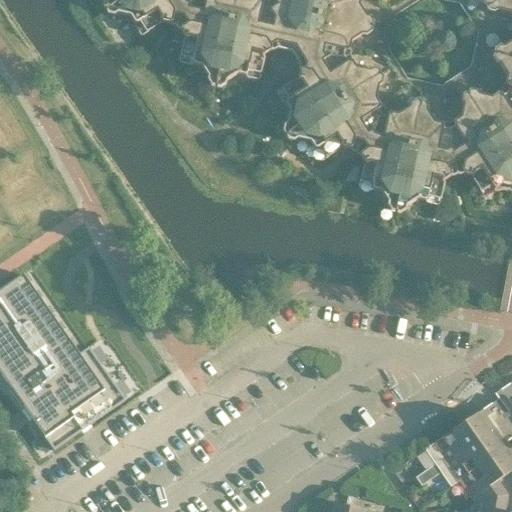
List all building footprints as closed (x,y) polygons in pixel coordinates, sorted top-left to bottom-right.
[(175,17),(182,19),(191,6),(192,0),(107,0),(117,14),(130,17),(133,23),(136,24),(140,22),(145,30),(147,30),(161,23),(170,25),(172,24),(175,17)] [(192,0),(191,6),(182,19),(186,25),(180,29),(180,32),(185,40),(181,53),(183,56),(191,58),(191,63),(192,64),(200,66),(207,77),(225,81),(236,74),(244,76),(246,74),(248,70),(256,72),(259,71),(263,57),(271,52),(271,49),(270,48),(275,45),(272,28),(274,19),(268,11),(261,10),(262,2),(261,0),(192,0)] [(261,0),(262,2),(261,10),(268,11),(276,6),(272,0),(261,0)] [(272,0),(276,6),(268,11),(274,19),(272,28),(275,45),(294,49),(305,65),(323,62),(331,56),(340,58),(343,51),(346,52),(349,50),(350,43),(362,35),(365,18),(359,7),(360,0),(272,0)] [(360,0),(359,7),(365,18),(362,35),(350,43),(349,50),(346,52),(343,51),(340,58),(345,64),(348,62),(351,62),(356,69),(368,72),(378,87),(376,100),(380,107),(379,109),(376,112),(379,118),(386,119),(387,115),(389,113),(396,115),(409,108),(426,112),(433,122),(441,124),(443,128),(443,132),(449,133),(454,129),(452,125),(453,123),(459,119),(462,105),(478,95),(490,98),(498,94),(500,95),(503,98),(509,95),(509,88),(506,87),(504,85),(506,76),(499,65),(503,47),(511,41),(511,18),(509,14),(496,12),(489,0),(360,0)] [(511,0),(489,0),(496,12),(509,14),(511,18),(511,0)] [(509,88),(509,95),(511,100),(511,41),(503,47),(499,65),(506,76),(504,85),(506,87),(509,88)] [(345,64),(340,58),(331,56),(323,62),(305,65),(304,71),(302,71),(300,72),(298,81),(284,89),(283,92),(288,100),(285,101),(284,104),(289,112),(287,124),(296,139),(309,142),(315,150),(316,150),(320,147),(325,156),(328,156),(340,149),(350,150),(352,149),(354,141),(362,143),(369,133),(371,123),(379,118),(376,112),(379,109),(380,107),(376,100),(378,87),(368,72),(356,69),(351,62),(348,62),(345,64)] [(511,100),(509,95),(503,98),(500,95),(498,94),(490,98),(478,95),(462,105),(459,119),(453,123),(452,125),(454,129),(449,133),(453,140),(452,148),(455,170),(461,171),(461,173),(462,175),(472,177),(479,189),(482,190),(489,186),(491,188),(496,189),(502,185),(511,186),(511,100)] [(386,119),(379,118),(371,123),(369,133),(362,143),(367,150),(360,155),(360,157),(365,166),(361,179),(363,182),(372,184),(371,188),(373,191),(381,193),(387,203),(405,207),(416,200),(424,202),(426,200),(428,196),(436,198),(439,196),(443,183),(451,177),(451,175),(450,173),(455,170),(452,148),(453,140),(449,133),(443,132),(443,128),(441,124),(433,122),(426,112),(409,108),(396,115),(389,113),(387,115),(386,119)] [(0,369),(3,374),(0,376),(7,386),(10,384),(14,390),(11,392),(9,394),(10,395),(11,395),(20,408),(19,408),(20,410),(23,409),(53,452),(125,401),(88,348),(78,356),(73,348),(70,350),(66,344),(69,342),(62,332),(59,334),(55,328),(58,326),(51,316),(48,318),(44,312),(47,310),(40,301),(37,302),(33,296),(36,294),(29,285),(26,287),(22,280),(24,279),(23,276),(0,292),(0,369)] [(511,511),(511,420),(510,417),(498,400),(485,409),(477,415),(484,426),(475,432),(486,447),(495,441),(502,451),(502,450),(511,464),(511,470),(505,476),(506,476),(497,482),(507,497),(503,511),(511,511)] [(511,470),(511,464),(502,450),(502,451),(495,441),(486,447),(475,432),(484,426),(477,415),(425,451),(435,465),(415,479),(421,487),(441,474),(451,488),(459,482),(474,504),(472,511),(503,511),(507,497),(497,482),(506,476),(505,476),(511,470)]
